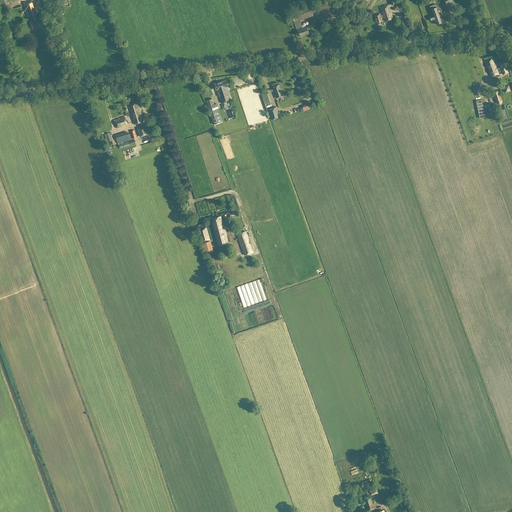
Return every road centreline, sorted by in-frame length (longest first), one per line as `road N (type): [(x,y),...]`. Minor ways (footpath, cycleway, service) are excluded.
road 1 (tertiary): [(0,96),(357,50)]
road 2 (tertiary): [(357,50),(511,31)]
